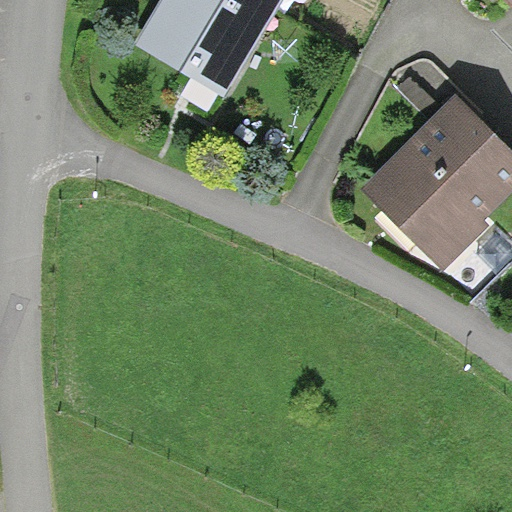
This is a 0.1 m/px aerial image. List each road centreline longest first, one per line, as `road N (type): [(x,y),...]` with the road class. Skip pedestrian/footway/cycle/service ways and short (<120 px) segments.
road 1 (residential): [(511,370),(424,302),(86,152),(23,144)]
road 2 (residential): [(27,511),(16,397),(23,144)]
road 3 (residential): [(23,144),(41,0)]
